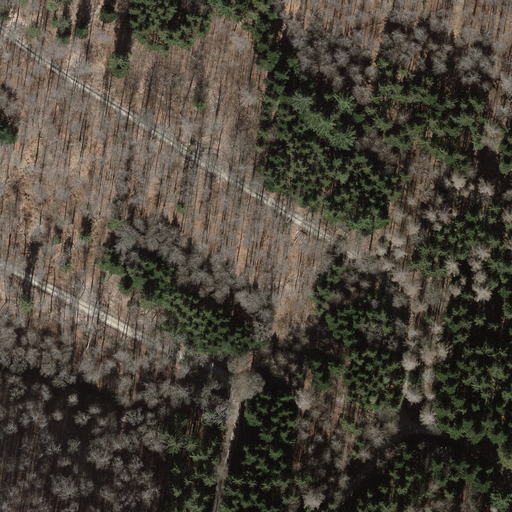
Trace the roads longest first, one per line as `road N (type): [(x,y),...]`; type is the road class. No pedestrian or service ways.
road 1 (track): [(0,22),(49,63),(371,267),(397,315),(406,424)]
road 2 (track): [(219,511),(237,437),(233,381),(0,257)]
